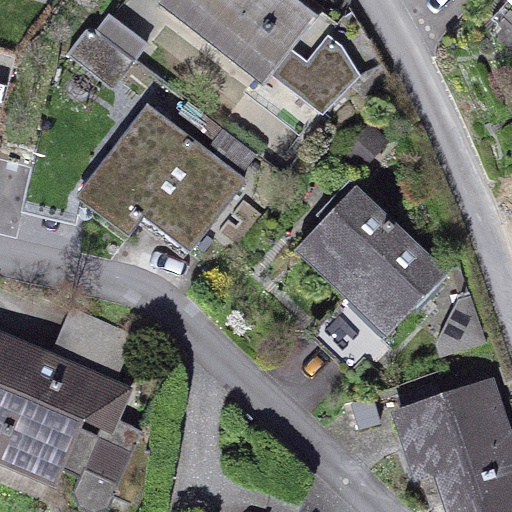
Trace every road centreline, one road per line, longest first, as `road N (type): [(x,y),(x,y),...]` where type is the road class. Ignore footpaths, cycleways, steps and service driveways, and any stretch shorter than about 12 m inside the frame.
road 1 (residential): [(0,257),(154,292),(385,511)]
road 2 (residential): [(373,0),(434,102),(511,315)]
